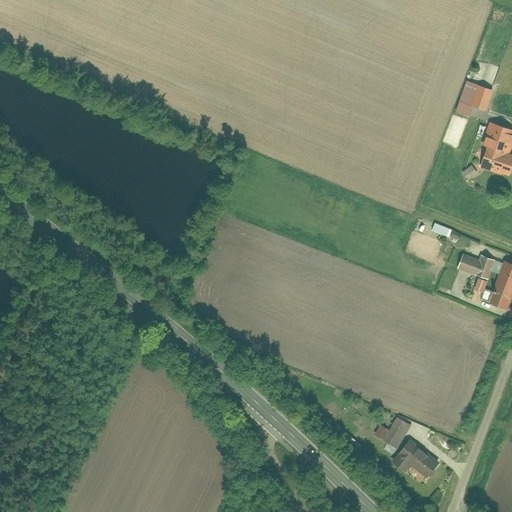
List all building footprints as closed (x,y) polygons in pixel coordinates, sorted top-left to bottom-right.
[(465,83),(454,112),(469,117),(472,109),(485,113),(493,93),(465,83)] [(511,141),(511,130),(489,123),(475,167),(509,177),(511,166),(511,156),(508,155),(511,141)] [(435,223),(431,232),(448,240),(452,231),(435,223)] [(506,311),(511,295),(511,266),(479,254),(476,260),(459,254),(454,269),(487,281),(490,273),(495,275),(485,303),(506,311)] [(319,414),(304,402),(300,407),(315,419),(319,414)] [(341,424),(331,415),(326,421),(336,430),(341,424)] [(372,437),(395,450),(409,427),(395,419),(387,431),(379,426),(372,437)] [(360,445),(342,432),(338,438),(356,451),(360,445)] [(436,464),(407,442),(390,463),(404,474),(409,469),(423,480),(436,464)]
